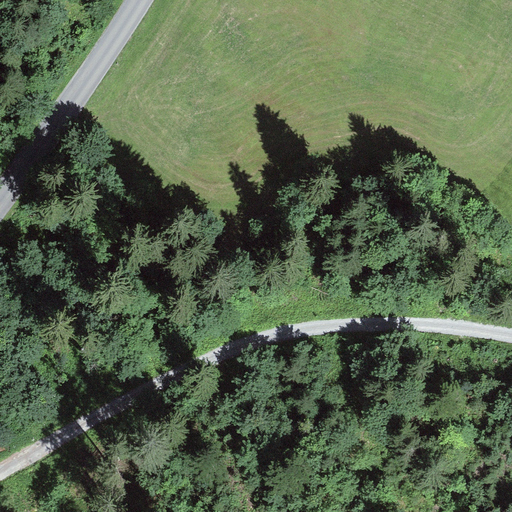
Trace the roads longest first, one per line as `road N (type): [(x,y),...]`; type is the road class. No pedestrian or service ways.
road 1 (track): [(0,474),(204,360),(268,335),(413,324),(511,338)]
road 2 (tertiary): [(138,0),(0,201)]
